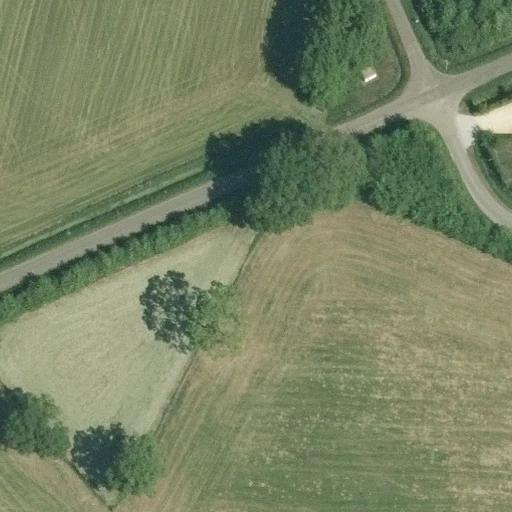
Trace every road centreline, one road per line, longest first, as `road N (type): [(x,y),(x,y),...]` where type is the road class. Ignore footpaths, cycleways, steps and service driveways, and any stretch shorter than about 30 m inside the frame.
road 1 (unclassified): [(0,284),(431,96)]
road 2 (unclassified): [(511,226),(470,183),(431,96)]
